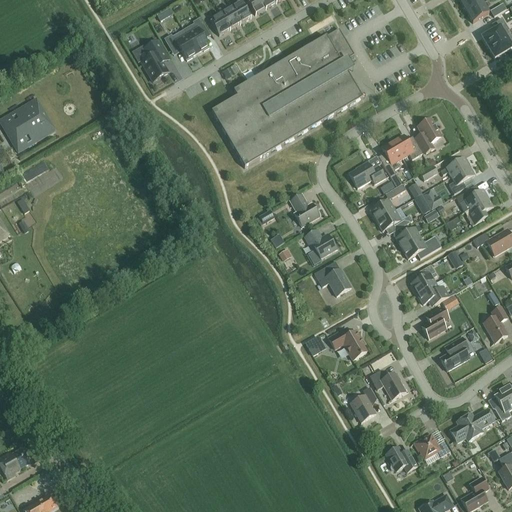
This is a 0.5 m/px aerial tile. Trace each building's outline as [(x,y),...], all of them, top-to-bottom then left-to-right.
[(265,9),(259,0),(248,0),(249,1),(247,2),(247,1),(246,1),(255,17),(256,16),(255,15),(257,14),(257,15),(265,10),(266,11),(266,10),(265,9)] [(276,5),(276,4),(276,3),(273,0),(259,0),(265,9),(267,8),(268,9),(276,4),(276,5)] [(480,0),(467,0),(460,4),(467,14),(483,5),(480,0)] [(242,4),(241,4),(242,5),(240,6),(240,5),(232,10),(231,10),(240,26),(240,25),(248,20),(250,19),(250,20),(251,20),(242,4)] [(483,5),(467,14),(473,24),(489,15),(483,5)] [(214,19),(223,14),(221,9),(212,15),(214,19)] [(221,16),(230,32),(230,31),(238,26),(237,26),(239,25),(240,26),(231,10),(231,11),(230,12),(229,11),(221,16)] [(221,17),(219,18),(219,17),(210,22),(219,38),(227,32),(229,31),(230,32),(221,16),(220,16),(221,17)] [(193,23),(194,25),(183,31),(196,54),(202,51),(203,52),(208,49),(201,36),(207,32),(200,19),(193,23)] [(488,50),(511,36),(502,20),(491,26),(495,32),(482,39),(488,50)] [(378,29),(363,41),(368,47),(382,35),(378,29)] [(191,58),(196,54),(183,31),(171,39),(170,37),(164,40),(171,53),(178,49),(186,62),(192,59),(191,58)] [(354,57),(339,31),(233,93),(237,99),(212,113),(245,170),(363,100),(341,64),(354,57)] [(511,36),(488,50),(494,61),(508,53),(511,58),(511,57),(511,36)] [(168,60),(158,43),(144,51),(148,59),(141,63),(153,84),(168,75),(161,63),(168,60)] [(393,49),(397,56),(404,53),(400,46),(393,49)] [(236,66),(230,69),(235,77),(240,73),(236,66)] [(25,150),(26,150),(55,132),(37,101),(3,120),(13,136),(14,136),(16,139),(15,140),(11,142),(18,154),(25,150)] [(425,142),(420,145),(418,146),(424,157),(434,150),(431,145),(442,139),(431,121),(417,129),(425,142)] [(392,143),(402,161),(409,157),(412,162),(423,156),(412,138),(406,142),(403,137),(392,143)] [(402,161),(392,143),(381,150),(384,155),(378,159),(390,179),(392,178),(396,176),(394,172),(399,169),(396,164),(402,161)] [(451,179),(469,168),(464,159),(440,173),(443,177),(448,174),(451,179)] [(431,161),(430,160),(427,162),(431,169),(436,166),(432,160),(431,161)] [(357,190),(372,182),(374,186),(385,180),(378,168),(372,172),(367,164),(359,168),(360,169),(349,176),(357,190)] [(424,183),(438,175),(434,168),(420,176),(424,183)] [(469,168),(451,179),(456,188),(451,191),(454,196),(466,189),(463,184),(475,177),(469,168)] [(392,178),(390,179),(396,189),(401,186),(396,176),(392,178)] [(416,185),(408,190),(414,200),(422,196),(416,185)] [(402,186),(388,194),(392,200),(405,192),(402,186)] [(470,211),(488,200),(483,191),(471,198),(468,193),(456,200),(464,214),(470,211)] [(429,194),(423,197),(431,211),(442,205),(438,198),(434,200),(433,201),(429,194)] [(302,229),(319,219),(312,206),(308,208),(301,197),(290,203),(297,214),(294,216),(302,229)] [(488,200),(470,211),(472,215),(467,218),(469,223),(473,228),(485,221),(481,216),(493,209),(488,200)] [(376,223),(394,212),(388,202),(370,213),(376,223)] [(442,207),(436,210),(439,216),(445,212),(442,207)] [(427,225),(439,218),(435,211),(423,218),(427,225)] [(263,227),(274,220),(269,212),(258,219),(259,219),(257,221),(261,227),(263,226),(263,227)] [(394,212),(376,223),(382,233),(394,226),(397,232),(413,223),(409,217),(400,222),(394,212)] [(0,242),(8,237),(8,236),(9,236),(0,221),(0,242)] [(402,251),(420,240),(417,235),(421,232),(418,227),(396,240),(402,251)] [(320,261),(338,251),(333,243),(332,244),(328,236),(322,240),(317,232),(304,239),(307,245),(310,243),(320,261)] [(495,258),(511,247),(511,240),(507,232),(490,242),(486,235),(473,242),(477,249),(486,244),(495,258)] [(274,239),(279,245),(283,242),(278,235),(274,239)] [(420,240),(402,251),(408,261),(417,256),(420,261),(441,249),(435,238),(423,245),(420,240)] [(278,256),(283,263),(291,258),(287,250),(278,256)] [(455,253),(447,257),(452,265),(459,260),(455,253)] [(460,257),(463,263),(469,259),(466,254),(460,257)] [(336,298),(351,290),(340,271),(339,271),(335,264),(314,276),(322,290),(329,286),(336,298)] [(417,296),(435,286),(432,280),(437,278),(430,267),(415,276),(419,281),(411,286),(417,296)] [(435,286),(417,296),(423,307),(432,302),(435,307),(449,299),(443,288),(438,291),(435,286)] [(490,303),(496,299),(493,293),(487,297),(490,303)] [(448,301),(453,309),(459,306),(454,297),(448,301)] [(501,324),(508,320),(501,309),(491,315),(494,319),(483,326),(494,345),(507,338),(501,326),(502,326),(501,324)] [(442,324),(449,320),(443,310),(430,318),(433,323),(422,329),(429,341),(446,331),(442,324)] [(353,362),(366,354),(362,347),(363,347),(360,341),(361,341),(356,333),(348,337),(344,331),(328,340),(335,351),(343,346),(353,362)] [(318,339),(306,346),(313,358),(318,355),(321,343),(318,339)] [(447,373),(469,361),(465,354),(468,351),(462,340),(449,347),(453,354),(440,361),(447,373)] [(405,393),(406,391),(404,387),(402,387),(394,374),(386,379),(382,371),(369,379),(377,392),(383,388),(391,402),(406,394),(405,393)] [(337,398),(342,395),(339,389),(338,390),(336,386),(332,388),(337,398)] [(369,405),(376,401),(369,389),(363,393),(365,397),(350,406),(361,425),(376,416),(369,405)] [(511,410),(511,404),(504,392),(494,398),(500,408),(495,411),(502,423),(511,418),(508,413),(511,410)] [(480,431),(494,423),(487,411),(473,419),(471,416),(456,424),(458,428),(450,433),(457,445),(466,440),(468,443),(482,435),(480,431)] [(441,459),(450,454),(444,443),(437,447),(431,436),(427,439),(426,438),(413,445),(418,453),(419,453),(424,462),(438,454),(441,459)] [(407,474),(417,468),(408,452),(402,455),(398,449),(386,457),(392,467),(391,468),(390,470),(391,472),(393,472),(394,472),(396,474),(404,469),(407,474)] [(14,474),(29,466),(21,451),(11,457),(10,454),(0,459),(0,468),(7,481),(15,476),(14,474)] [(508,491),(511,489),(511,458),(510,455),(499,461),(504,471),(498,474),(508,491)] [(482,495),(488,491),(481,479),(470,486),(474,494),(461,501),(466,511),(472,511),(487,503),(482,495)] [(447,511),(453,508),(446,496),(433,504),(432,503),(419,511),(447,511)] [(50,511),(56,509),(55,507),(55,506),(54,503),(52,503),(49,498),(29,510),(30,511),(50,511)]
